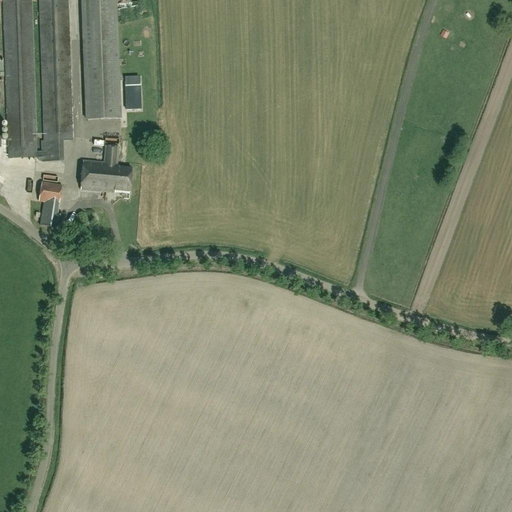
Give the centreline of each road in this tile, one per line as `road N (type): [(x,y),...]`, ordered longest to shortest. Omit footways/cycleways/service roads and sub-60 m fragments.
road 1 (unclassified): [(70,260),(237,257),(452,331),(511,342)]
road 2 (unknown): [(354,297),(432,0)]
road 3 (unclassified): [(28,511),(48,440),(53,345),(70,260)]
